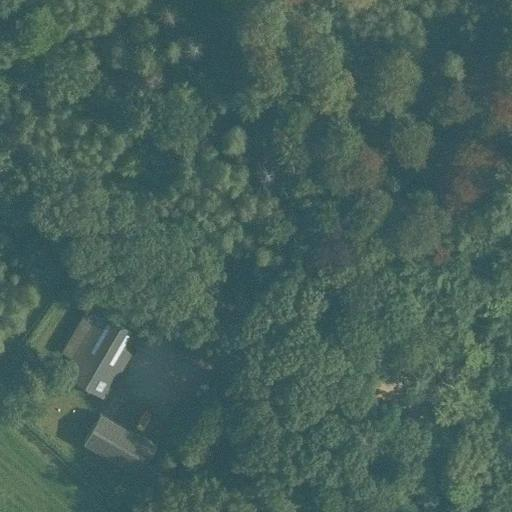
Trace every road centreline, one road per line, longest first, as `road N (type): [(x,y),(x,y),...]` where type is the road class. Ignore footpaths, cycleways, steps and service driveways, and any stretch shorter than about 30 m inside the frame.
road 1 (track): [(0,178),(422,435)]
road 2 (track): [(267,0),(422,435)]
